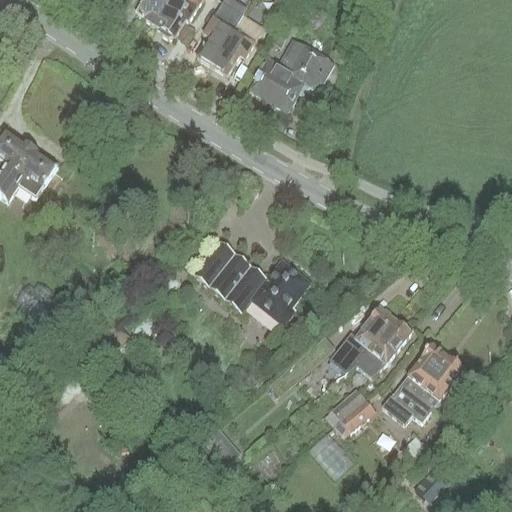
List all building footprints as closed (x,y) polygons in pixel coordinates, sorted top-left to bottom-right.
[(147,0),(148,1),(137,18),(156,31),(175,0),(147,0)] [(188,27),(205,0),(175,0),(156,31),(174,43),(186,25),(188,27)] [(197,62),(212,71),(243,20),(223,7),(203,39),(209,42),(197,62)] [(245,64),(264,32),(243,20),(212,71),(227,81),(239,60),(245,64)] [(279,33),(273,43),(283,48),(289,39),(279,33)] [(279,70),(269,64),(249,96),(287,119),(298,100),(303,103),(309,93),(317,97),(334,68),(294,45),(279,70)] [(0,178),(0,201),(7,206),(18,191),(35,203),(43,192),(43,193),(58,171),(9,136),(0,148),(0,162),(7,168),(0,178)] [(267,285),(218,247),(193,279),(241,317),(250,305),(282,330),(294,315),(291,312),(310,289),(282,266),(267,285)] [(43,325),(56,308),(50,303),(54,298),(39,286),(35,291),(28,287),(15,304),(21,309),(17,314),(33,326),(37,321),(43,325)] [(379,314),(356,343),(351,339),(330,366),(345,378),(357,372),(369,356),(368,356),(394,324),(393,324),(379,314)] [(83,342),(87,346),(76,357),(96,378),(107,367),(102,362),(113,351),(117,356),(129,344),(105,320),(83,342)] [(411,338),(394,324),(368,356),(369,356),(357,372),(373,385),(411,338)] [(325,345),(272,392),(280,401),(334,355),(325,345)] [(432,350),(381,416),(403,433),(412,421),(422,429),(464,374),(450,363),(432,350)] [(332,418),(341,429),(365,409),(355,398),(332,418)] [(374,420),(365,409),(341,429),(351,440),(374,420)] [(240,462),(218,436),(203,449),(225,476),(240,462)] [(480,511),(481,511),(438,479),(420,504),(431,511),(480,511)] [(360,509),(375,496),(366,486),(351,499),(353,500),(359,507),(360,509)] [(353,500),(347,506),(352,511),(353,511),(359,507),(353,500)]
